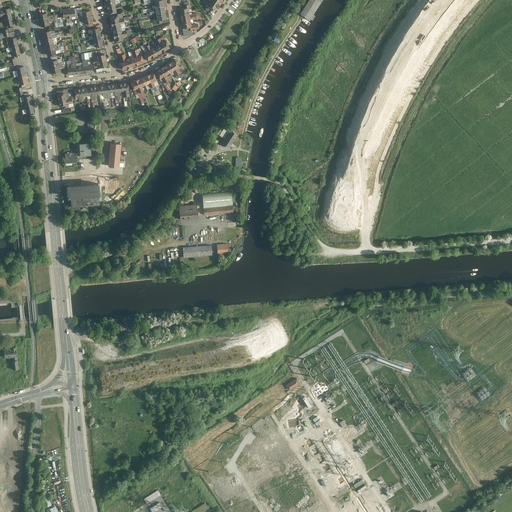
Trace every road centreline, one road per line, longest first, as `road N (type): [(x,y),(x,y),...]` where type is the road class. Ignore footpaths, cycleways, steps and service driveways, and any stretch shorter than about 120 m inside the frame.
road 1 (primary): [(447,0),(380,108),(330,274),(300,324),(258,350),(71,386)]
road 2 (track): [(511,240),(336,252),(315,238),(269,179)]
road 3 (secondary): [(41,84),(67,348)]
road 4 (secondary): [(71,386),(85,511)]
road 5 (residential): [(30,511),(38,392)]
